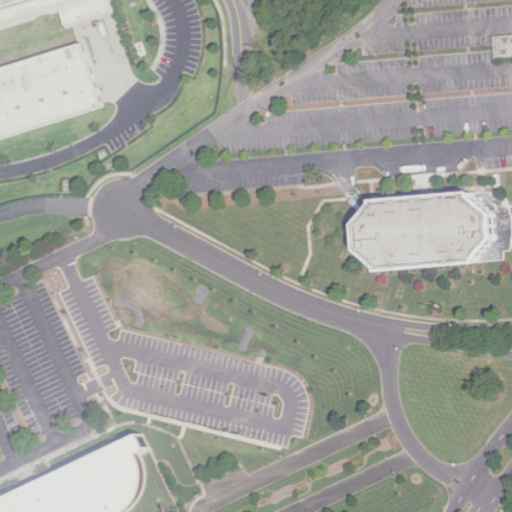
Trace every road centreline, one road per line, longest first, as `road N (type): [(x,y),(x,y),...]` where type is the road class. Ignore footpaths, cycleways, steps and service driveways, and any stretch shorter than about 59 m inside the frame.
road 1 (residential): [(387,330),(274,288),(127,208)]
road 2 (residential): [(494,494),(413,443),(395,405),(387,330)]
road 3 (residential): [(387,330),(511,354)]
road 4 (residential): [(511,328),(387,330)]
